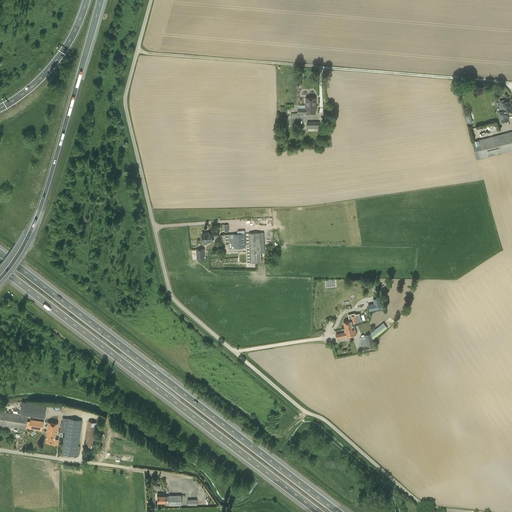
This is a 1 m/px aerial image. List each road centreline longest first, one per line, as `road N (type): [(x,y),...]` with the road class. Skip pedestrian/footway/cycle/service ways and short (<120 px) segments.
road 1 (unclassified): [(465,511),(421,503),(171,296),(124,99),(150,0)]
road 2 (motorway): [(337,511),(0,253)]
road 3 (motorway): [(0,268),(317,511)]
road 4 (track): [(137,51),(511,83)]
road 5 (motorway): [(0,278),(37,216),(100,0)]
road 6 (motorway): [(86,0),(49,68),(0,108)]
